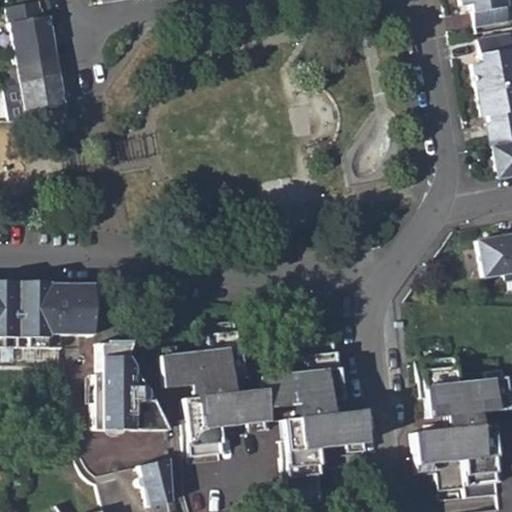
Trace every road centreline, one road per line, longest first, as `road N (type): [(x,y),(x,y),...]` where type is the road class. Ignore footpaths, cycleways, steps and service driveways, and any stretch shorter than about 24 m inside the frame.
road 1 (residential): [(386,279),(329,269),(244,275),(0,263)]
road 2 (residential): [(414,511),(389,474),(369,324),(386,279)]
road 3 (residential): [(432,214),(446,168),(425,42)]
road 4 (residential): [(72,25),(208,0)]
